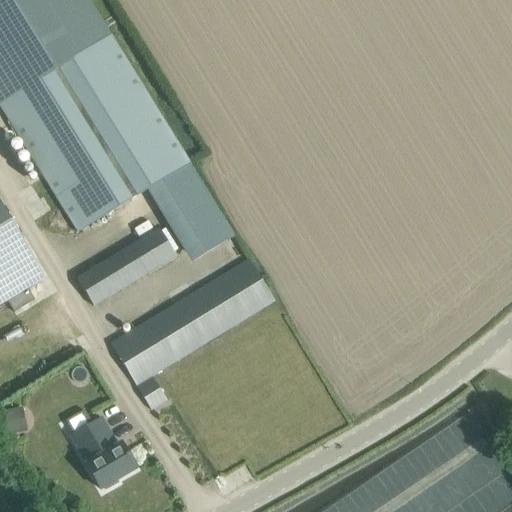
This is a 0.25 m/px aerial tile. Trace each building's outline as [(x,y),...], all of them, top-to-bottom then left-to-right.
[(192,165),(112,35),(110,36),(106,29),(118,22),(114,16),(102,23),(88,0),(0,0),(0,104),(79,233),(147,192),(192,165)] [(228,225),(192,165),(147,192),(184,252),(228,225)] [(0,202),(0,306),(8,302),(14,313),(35,300),(29,289),(46,279),(0,202)] [(77,279),(94,307),(149,274),(177,257),(160,230),(77,279)] [(167,402),(152,377),(275,302),(250,261),(111,346),(136,386),(152,411),(167,402)] [(0,437),(16,434),(12,410),(0,412),(0,437)] [(70,436),(101,490),(104,489),(106,492),(119,484),(117,481),(137,470),(121,444),(118,446),(102,418),(70,436)]
